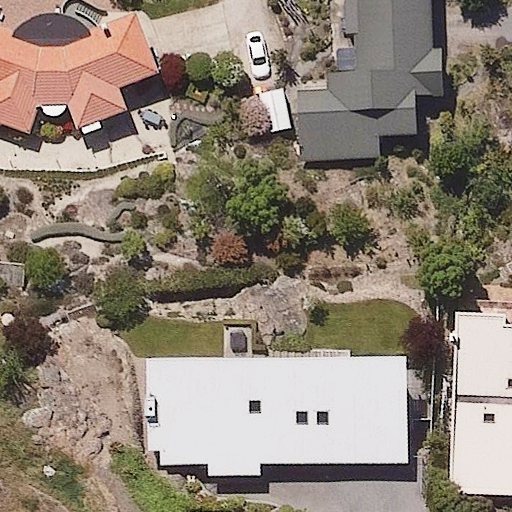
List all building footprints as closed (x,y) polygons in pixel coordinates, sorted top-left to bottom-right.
[(440,0),(350,0),(348,70),(330,70),(330,85),(305,84),(302,163),(381,166),(382,136),(417,137),(419,98),(438,98),(440,0)] [(25,19),(0,15),(0,123),(35,135),(42,111),(74,112),(90,138),(138,108),(122,81),(159,76),(149,10),(100,17),(58,11),(25,19)] [(511,313),(459,311),(450,491),(511,494),(511,313)] [(146,464),(207,465),(207,480),(266,481),(266,465),(412,466),(413,357),(147,355),(146,464)] [(0,511),(14,511),(37,510),(29,453),(75,438),(55,378),(0,398),(0,511)]
